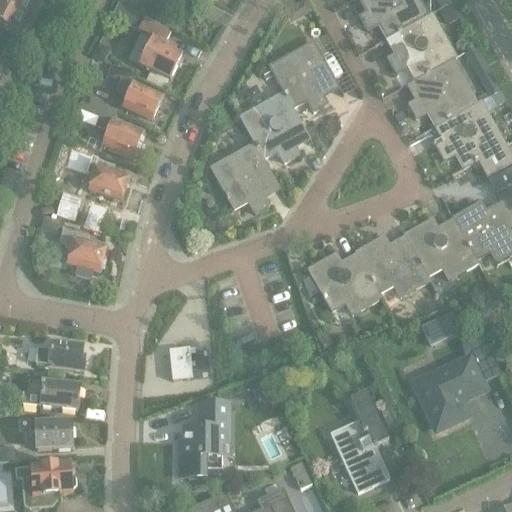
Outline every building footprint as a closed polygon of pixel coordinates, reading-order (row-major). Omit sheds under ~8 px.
[(32,0),(0,0),(0,1),(26,14),(32,0)] [(416,0),(361,0),(369,14),(358,20),(366,34),(379,27),(386,41),(389,40),(427,18),(416,0)] [(26,14),(0,1),(0,27),(15,35),(26,14)] [(305,5),(295,10),(299,16),(300,18),(304,21),(311,16),(305,5)] [(451,7),(439,13),(447,27),(459,20),(451,7)] [(452,63),(456,61),(430,16),(427,18),(389,40),(397,54),(386,61),(394,75),(407,68),(415,83),(452,63)] [(166,47),(172,34),(145,21),(138,34),(149,39),(143,52),(148,54),(141,68),(171,83),(183,60),(168,53),(170,49),(166,47)] [(104,65),(111,52),(100,46),(93,60),(104,65)] [(292,112),(306,104),(314,117),(328,109),(322,97),(337,88),(313,46),(268,71),(283,97),(292,112)] [(476,106),(452,63),(415,83),(409,86),(418,101),(407,107),(415,123),(428,115),(436,129),(476,106)] [(138,80),(112,68),(107,79),(122,85),(118,94),(128,99),(123,110),(153,124),(164,100),(135,87),(138,80)] [(499,93),(490,77),(479,83),(488,100),(499,93)] [(506,104),(501,96),(491,101),(496,109),(506,104)] [(136,158),(139,159),(143,149),(140,147),(144,137),(112,123),(117,114),(80,97),(76,110),(101,120),(97,130),(109,135),(103,148),(134,161),(136,158)] [(292,112),(283,97),(239,121),(254,148),(263,163),(277,156),(284,168),(299,160),(293,148),(307,140),(292,112)] [(447,143),(435,149),(443,164),(456,157),(464,172),(479,163),(488,178),(511,164),(511,161),(480,104),(476,106),(477,107),(438,128),(439,129),(447,143)] [(72,160),(88,165),(92,153),(75,148),(72,160)] [(263,163),(254,148),(210,173),(233,213),(247,205),(255,219),(270,210),(263,199),(279,191),(263,163)] [(94,164),(90,177),(94,178),(89,194),(122,205),(130,181),(114,175),(115,171),(94,164)] [(82,203),(65,197),(57,218),(74,224),(82,203)] [(511,257),(511,197),(500,204),(503,209),(489,217),(482,204),(452,221),(455,226),(476,261),(489,254),(496,266),(511,257)] [(65,227),(44,221),(41,233),(62,239),(65,227)] [(455,226),(440,235),(433,222),(403,239),(406,244),(427,279),(442,271),(449,283),(478,266),(476,261),(455,226)] [(101,274),(105,272),(106,265),(104,261),(107,250),(88,245),(89,241),(64,234),(61,247),(73,250),(68,267),(79,270),(76,279),(90,282),(93,274),(101,276),(101,274)] [(391,252),(384,240),(355,256),(358,260),(379,297),(395,288),(402,300),(430,284),(427,279),(406,244),(391,252)] [(358,260),(344,268),(337,257),(307,274),(330,314),(345,306),(353,319),(382,302),(379,297),(358,260)] [(432,303),(421,309),(427,320),(438,313),(432,303)] [(454,339),(447,322),(427,331),(434,348),(454,339)] [(325,336),(318,342),(326,351),(333,346),(325,336)] [(469,363),(415,388),(418,394),(416,398),(419,405),(424,407),(436,434),(467,420),(462,409),(459,408),(461,401),(465,402),(484,393),(481,387),(501,378),(483,340),(463,349),(469,363)] [(84,358),(81,358),(82,349),(52,345),(51,354),(29,351),(28,364),(36,364),(36,367),(49,369),(49,370),(82,374),(84,358)] [(196,359),(195,353),(170,355),(173,385),(192,383),(189,360),(196,359)] [(255,404),(270,398),(264,382),(249,388),(255,404)] [(80,390),(30,384),(29,397),(23,396),(22,407),(77,414),(78,408),(79,408),(79,405),(78,404),(80,390)] [(361,425),(330,439),(358,497),(389,483),(374,451),(389,444),(365,394),(350,401),(354,409),(361,425)] [(179,481),(205,482),(205,473),(221,474),(221,448),(230,448),(230,407),(210,407),(210,412),(199,412),(199,432),(184,431),(184,446),(179,446),(179,481)] [(389,412),(382,415),(389,432),(397,428),(389,412)] [(72,453),(71,427),(35,428),(36,454),(72,453)] [(0,466),(15,465),(13,451),(0,452),(0,466)] [(303,466),(292,471),(302,493),(313,488),(303,466)] [(71,481),(70,469),(15,474),(16,483),(31,482),(34,507),(38,511),(52,510),(56,505),(55,497),(73,496),(72,493),(76,491),(75,483),(71,481)] [(232,511),(226,497),(193,511),(292,511),(284,493),(259,504),(262,511),(232,511)]
